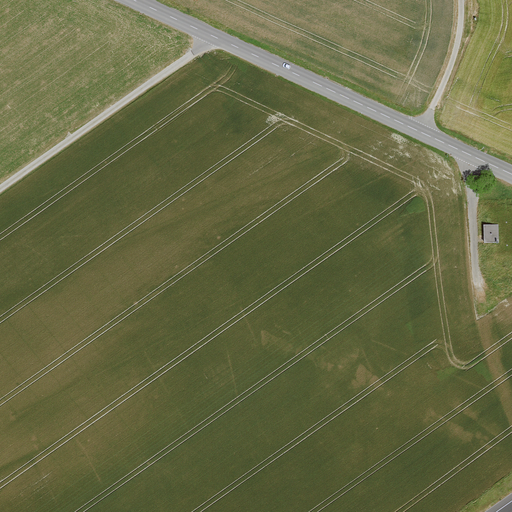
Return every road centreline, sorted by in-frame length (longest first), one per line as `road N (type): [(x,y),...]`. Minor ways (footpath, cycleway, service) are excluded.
road 1 (tertiary): [(135,0),(511,174)]
road 2 (track): [(216,36),(0,188)]
road 3 (track): [(459,0),(449,69),(422,132)]
